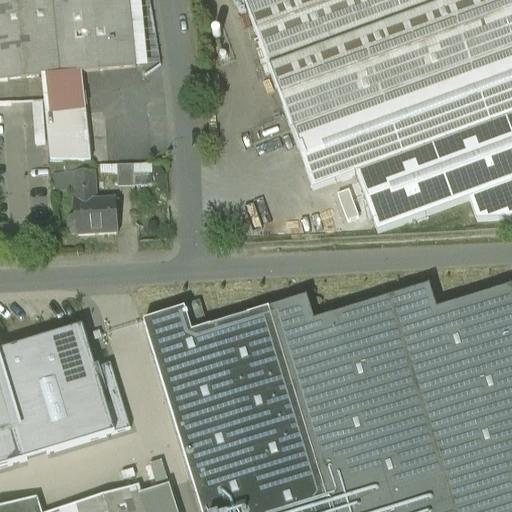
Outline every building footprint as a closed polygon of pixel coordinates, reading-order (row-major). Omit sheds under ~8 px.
[(0,0),(0,83),(41,80),(81,76),(135,70),(128,0),(0,0)] [(511,0),(242,0),(313,192),(356,177),(511,119),(511,0)] [(81,76),(41,80),(51,164),(91,165),(85,110),(87,110),(86,96),(83,96),(81,76)] [(511,119),(356,177),(378,236),(470,202),(511,187),(511,119)] [(134,168),(117,169),(118,189),(135,188),(134,168)] [(94,175),(73,177),(74,193),(75,219),(71,219),(68,223),(68,234),(72,238),(76,237),(76,240),(77,240),(77,239),(116,236),(116,237),(117,237),(116,201),(96,203),(94,175)] [(73,177),(55,178),(56,194),(74,193),(73,177)] [(511,187),(470,202),(477,222),(511,220),(511,187)] [(429,290),(314,326),(307,302),(192,337),(184,313),(143,326),(200,511),(511,511),(511,290),(436,314),(429,290)] [(197,303),(199,323),(208,323),(206,302),(197,303)] [(0,470),(19,465),(114,435),(95,372),(82,329),(0,353),(0,470)] [(95,372),(114,435),(129,430),(110,367),(95,372)] [(154,464),(159,483),(171,480),(166,462),(154,464)] [(39,511),(36,501),(0,511),(144,511),(141,498),(138,489),(69,511),(39,511)] [(177,511),(170,489),(141,498),(144,511),(177,511)]
